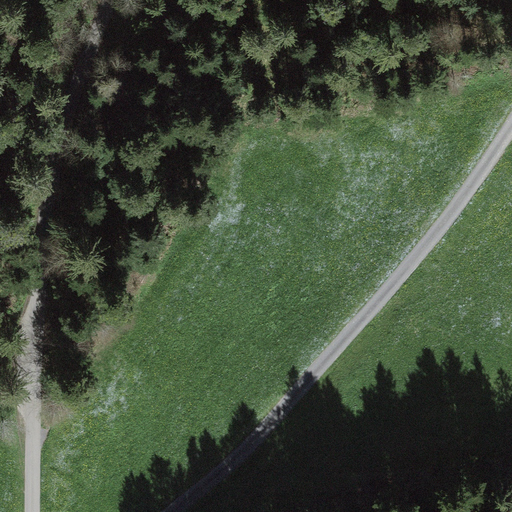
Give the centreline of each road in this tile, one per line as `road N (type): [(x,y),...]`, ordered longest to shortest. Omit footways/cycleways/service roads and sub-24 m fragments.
road 1 (track): [(174,511),(305,384),(446,219),(511,126)]
road 2 (track): [(109,0),(54,175),(31,453)]
